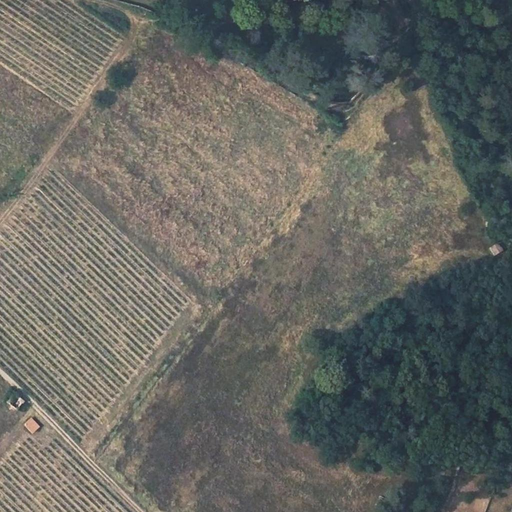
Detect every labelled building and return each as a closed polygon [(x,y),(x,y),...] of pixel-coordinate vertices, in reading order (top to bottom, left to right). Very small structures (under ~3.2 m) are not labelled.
[(28,190),(37,177),(18,164),(9,176),(28,190)] [(487,249),(488,258),(498,257),(503,254),(500,248),(487,249)] [(14,413),(20,405),(13,399),(6,407),(14,413)] [(37,429),(30,423),(25,431),(32,436),(37,429)] [(377,507),(384,511),(388,504),(390,502),(382,498),(377,507)]
